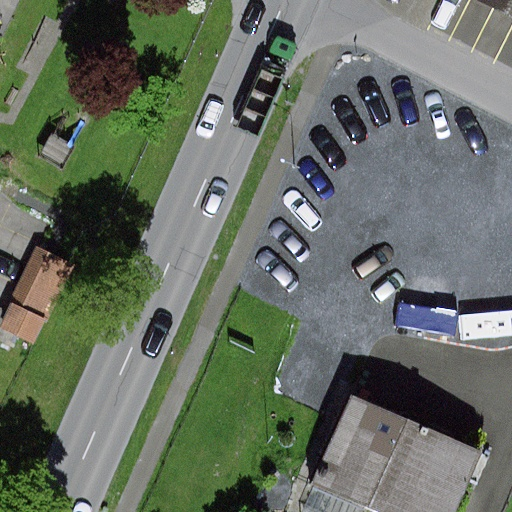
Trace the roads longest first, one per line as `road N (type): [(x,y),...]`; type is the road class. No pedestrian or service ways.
road 1 (primary): [(64,511),(290,0)]
road 2 (residential): [(343,0),(511,93)]
